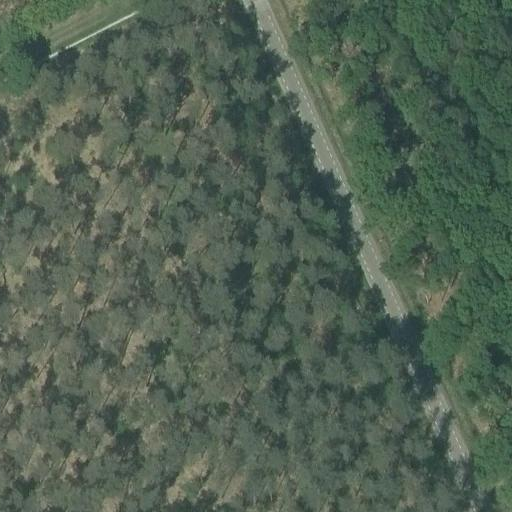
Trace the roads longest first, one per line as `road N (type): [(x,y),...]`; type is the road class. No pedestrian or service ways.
road 1 (tertiary): [(481,511),(253,0)]
road 2 (track): [(0,67),(127,0)]
